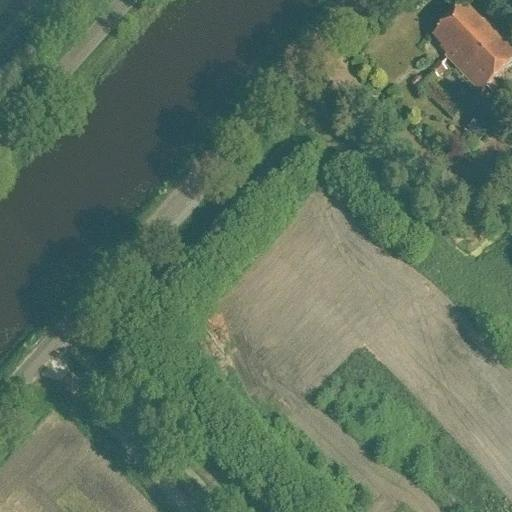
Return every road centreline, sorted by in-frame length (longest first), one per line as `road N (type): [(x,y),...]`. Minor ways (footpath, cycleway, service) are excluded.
road 1 (tertiary): [(0,405),(361,0)]
road 2 (track): [(42,357),(187,511)]
road 3 (unclassified): [(0,147),(130,0)]
